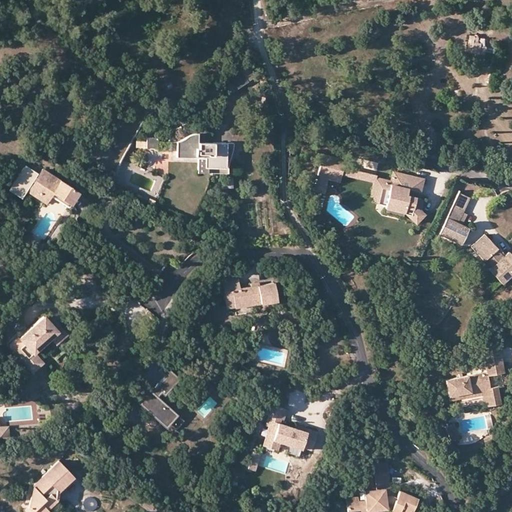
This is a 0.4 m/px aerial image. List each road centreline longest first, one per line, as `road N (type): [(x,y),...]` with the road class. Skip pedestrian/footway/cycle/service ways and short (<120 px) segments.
road 1 (residential): [(167,291),(219,253),(314,262),(351,323),(372,404),(436,457),(447,511)]
road 2 (track): [(314,262),(289,207),(281,108),(253,0)]
road 3 (residential): [(511,181),(281,108)]
